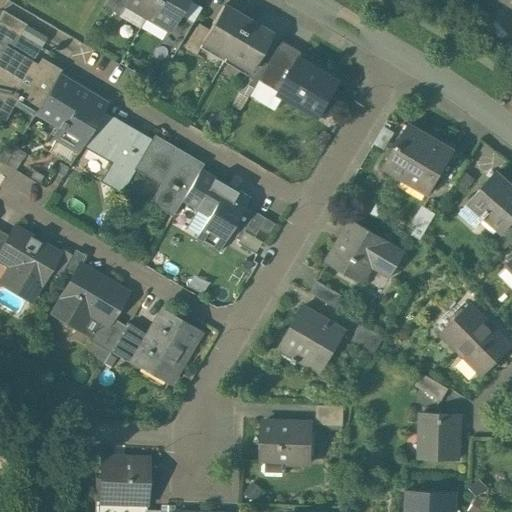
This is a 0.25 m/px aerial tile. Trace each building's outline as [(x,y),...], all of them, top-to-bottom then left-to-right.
[(124,0),(105,0),(103,6),(118,15),(125,3),(123,2),(124,0)] [(155,0),(124,0),(123,2),(125,3),(146,15),(155,0)] [(185,0),(155,0),(146,15),(167,27),(169,28),(178,13),(185,0)] [(247,19),(223,5),(208,29),(201,41),(202,42),(225,56),(247,19)] [(26,24),(2,10),(0,14),(0,22),(20,34),(26,24)] [(192,21),(178,13),(169,28),(167,27),(160,39),(176,48),(192,21)] [(247,19),(225,56),(248,69),(249,70),(257,58),(271,33),(247,19)] [(20,34),(0,22),(0,54),(2,56),(5,51),(8,53),(20,34)] [(198,23),(183,47),(195,54),(202,42),(201,41),(208,29),(198,23)] [(301,52),(281,40),(268,61),(279,68),(288,73),(297,58),(298,58),(301,52)] [(8,53),(5,51),(2,56),(0,58),(0,107),(6,111),(12,100),(34,114),(35,112),(57,75),(59,71),(41,61),(38,67),(30,63),(28,66),(8,53)] [(257,58),(249,70),(248,69),(241,81),(253,88),(267,64),(257,58)] [(298,58),(297,58),(288,73),(279,68),(269,85),(320,115),(339,82),(298,58)] [(80,88),(57,75),(35,112),(61,127),(55,136),(78,150),(82,145),(102,111),(107,102),(81,86),(80,88)] [(151,139),(102,111),(82,145),(111,162),(100,180),(120,192),(134,168),(151,139)] [(452,151),(408,124),(383,165),(428,192),(438,174),(452,151)] [(180,153),(152,137),(151,139),(134,168),(160,183),(150,201),(172,214),(200,168),(201,166),(180,154),(180,153)] [(467,160),(452,151),(438,174),(453,183),(467,160)] [(249,196),(200,168),(181,201),(207,216),(194,237),(217,251),(228,233),(244,205),(249,196)] [(511,188),(493,172),(468,200),(485,215),(502,230),(504,231),(511,221),(511,188)] [(468,200),(458,212),(475,226),(485,215),(468,200)] [(244,205),(228,233),(239,239),(244,231),(254,211),(244,205)] [(264,217),(254,211),(244,231),(253,236),(264,217)] [(274,223),(264,217),(253,236),(263,242),(274,223)] [(385,239),(351,220),(327,261),(360,281),(372,261),(391,272),(402,253),(384,242),(385,239)] [(511,221),(504,231),(502,230),(498,235),(508,244),(511,240),(511,221)] [(59,252),(14,225),(8,235),(0,248),(0,259),(18,270),(8,286),(30,300),(59,252)] [(0,248),(8,235),(0,229),(0,248)] [(126,291),(80,264),(61,296),(61,297),(52,312),(73,324),(82,309),(101,320),(107,323),(111,316),(126,291)] [(341,294),(316,280),(309,292),(333,306),(341,294)] [(497,333),(468,304),(441,331),(482,373),(511,345),(498,332),(497,333)] [(320,316),(301,305),(282,338),(293,345),(288,354),(309,366),(318,352),(329,358),(346,328),(321,313),(320,316)] [(196,333),(162,313),(149,335),(135,359),(141,363),(169,379),(196,333)] [(107,323),(101,320),(89,339),(109,351),(125,325),(111,316),(107,323)] [(149,335),(127,322),(125,325),(109,351),(138,368),(141,363),(135,359),(149,335)] [(383,336),(360,322),(350,340),(373,353),(383,336)] [(447,388),(422,372),(414,385),(440,400),(447,388)] [(343,405),(316,404),(315,423),(342,424),(343,405)] [(458,413),(420,412),(420,440),(422,440),(422,457),(457,458),(458,413)] [(310,421),(262,420),(261,461),(261,470),(264,474),(282,474),(285,471),(286,462),(308,463),(310,421)] [(147,458),(124,457),(124,459),(101,459),(100,500),(145,502),(147,458)] [(455,511),(456,491),(405,489),(403,511),(455,511)]
